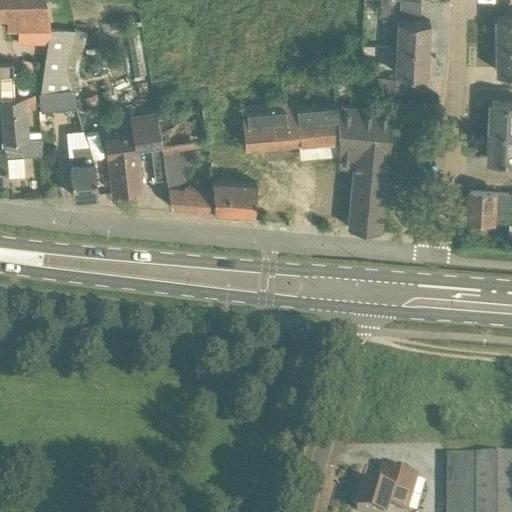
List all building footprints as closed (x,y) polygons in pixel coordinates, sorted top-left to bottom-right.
[(5,30),(50,28),(44,0),(0,0),(0,18),(5,18),(5,30)] [(392,0),(380,0),(379,15),(391,16),(392,0)] [(420,1),(405,0),(399,0),(399,12),(405,12),(420,13),(420,2),(420,1)] [(511,16),(498,16),(498,45),(511,44),(511,16)] [(397,19),(395,47),(427,48),(429,22),(397,19)] [(40,93),(54,91),(70,89),(64,67),(74,31),(50,28),(5,30),(6,43),(47,42),(40,93)] [(511,72),(511,44),(498,45),(498,72),(511,72)] [(393,73),(426,75),(427,48),(395,47),(393,73)] [(0,78),(10,78),(10,65),(0,65),(0,78)] [(393,95),(394,78),(383,77),(382,94),(393,95)] [(137,82),(140,97),(149,95),(146,80),(137,82)] [(264,98),(277,97),(276,87),(263,87),(264,98)] [(38,94),(41,111),(55,108),(75,106),(70,89),(54,91),(40,93),(38,94)] [(97,93),(84,97),(88,109),(100,106),(97,93)] [(0,101),(2,141),(30,140),(29,133),(26,109),(35,109),(34,96),(0,99),(0,101)] [(298,159),(337,156),(334,106),(334,104),(296,108),(295,99),(241,105),(245,148),(297,144),(298,159)] [(164,150),(171,207),(201,209),(201,210),(203,210),(203,209),(229,211),(229,212),(233,212),(233,211),(254,212),(257,183),(213,179),(200,101),(154,108),(159,144),(160,151),(164,150)] [(511,102),(492,101),(490,131),(511,131),(511,102)] [(392,111),(334,106),(337,156),(337,166),(354,167),(348,228),(379,230),(387,150),(388,150),(392,111)] [(138,147),(159,144),(154,108),(130,113),(133,135),(107,138),(113,192),(142,189),(138,147)] [(71,154),(88,152),(84,129),(67,132),(71,154)] [(511,160),(511,131),(490,131),(489,159),(511,160)] [(0,177),(5,177),(4,158),(40,155),(40,139),(30,140),(2,141),(1,142),(1,150),(0,150),(0,177)] [(72,196),(97,194),(94,162),(69,164),(72,196)] [(469,220),(510,223),(509,236),(511,235),(511,186),(509,186),(509,195),(472,192),(469,220)] [(443,476),(442,511),(511,511),(511,455),(443,456),(443,476)] [(355,511),(356,511),(384,511),(386,508),(398,511),(405,511),(416,476),(380,465),(373,488),(363,485),(355,511)]
